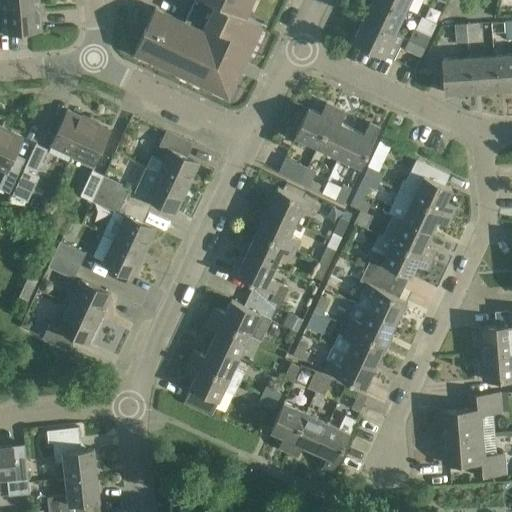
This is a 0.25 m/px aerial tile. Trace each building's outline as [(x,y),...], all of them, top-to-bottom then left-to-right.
[(39,0),(0,0),(2,11),(40,8),(39,0)] [(155,7),(134,50),(228,94),(261,24),(244,16),(251,0),(207,0),(213,2),(204,21),(209,23),(205,31),(155,7)] [(395,32),(405,9),(386,0),(371,0),(363,17),(403,36),(395,32)] [(386,0),(405,9),(409,0),(386,0)] [(40,8),(2,11),(3,32),(42,29),(40,8)] [(403,36),(363,17),(352,40),(384,55),(384,54),(393,58),(403,36)] [(465,23),(466,41),(478,40),(477,22),(465,23)] [(466,41),(465,23),(454,24),(456,42),(466,41)] [(409,39),(425,46),(430,36),(414,28),(409,39)] [(425,46),(409,39),(404,48),(420,56),(425,46)] [(511,87),(511,53),(493,55),(495,89),(511,87)] [(495,89),(493,55),(467,57),(469,91),(495,89)] [(469,91),(467,57),(443,58),(445,92),(469,91)] [(317,146),(335,107),(325,102),(320,113),(308,107),(295,135),(317,146)] [(335,107),(317,146),(339,156),(352,128),(340,122),(345,111),(335,107)] [(71,154),(87,119),(67,109),(51,145),(71,154)] [(87,119),(71,154),(93,164),(109,129),(87,119)] [(352,128),(339,156),(361,166),(379,127),(369,122),(363,133),(352,128)] [(0,189),(9,193),(19,173),(8,168),(23,136),(1,127),(0,129),(0,169),(5,172),(0,183),(0,189)] [(145,167),(187,186),(198,162),(186,156),(193,142),(166,130),(159,144),(168,148),(162,161),(151,155),(145,167)] [(35,143),(8,202),(24,206),(25,201),(27,201),(38,176),(35,174),(47,149),(35,143)] [(399,189),(452,214),(456,205),(446,200),(452,188),(444,184),(449,174),(416,158),(406,180),(403,179),(399,189)] [(299,182),(307,166),(299,162),(295,169),(292,168),(288,177),(299,182)] [(364,173),(379,180),(383,172),(368,165),(364,173)] [(307,166),(299,182),(317,191),(320,184),(311,180),(315,170),(307,166)] [(187,186),(145,167),(134,191),(175,211),(187,186)] [(92,170),(80,195),(92,200),(98,188),(98,187),(104,175),(92,170)] [(354,195),(363,199),(368,186),(375,189),(379,180),(364,173),(354,195)] [(98,187),(98,188),(122,200),(128,187),(104,175),(98,187)] [(342,183),(335,199),(344,203),(351,187),(342,183)] [(267,208),(295,222),(301,210),(311,215),(316,205),(277,187),(267,208)] [(92,200),(113,211),(102,233),(113,238),(143,252),(155,227),(117,210),(122,200),(98,188),(92,200)] [(388,211),(431,231),(437,220),(447,225),(452,214),(399,189),(388,211)] [(363,199),(354,195),(349,204),(360,209),(354,222),(364,227),(370,214),(365,212),(369,203),(362,200),(363,199)] [(295,222),(267,208),(257,229),(296,248),(300,239),(289,234),(295,222)] [(339,216),(332,232),(341,236),(352,213),(344,210),(341,217),(339,216)] [(431,231),(388,211),(388,212),(392,214),(382,235),(378,233),(378,234),(432,259),(436,249),(425,244),(431,231)] [(296,248),(257,229),(247,251),(276,265),(281,254),(291,258),(296,248)] [(432,259),(378,234),(373,244),(388,251),(383,262),(371,256),(365,267),(404,286),(409,275),(410,276),(416,263),(427,269),(432,259)] [(113,238),(102,262),(132,276),(143,252),(113,238)] [(54,253),(79,265),(85,252),(60,240),(54,253)] [(319,260),(328,264),(335,249),(326,245),(319,260)] [(276,265),(247,251),(236,275),(254,283),(249,293),(277,306),(278,303),(280,304),(288,287),(270,278),(276,265)] [(79,265),(54,253),(48,266),(74,278),(79,265)] [(328,264),(319,260),(312,276),(321,280),(328,264)] [(367,282),(362,292),(357,303),(396,321),(406,300),(399,297),(404,286),(365,267),(359,279),(367,282)] [(27,302),(37,280),(28,276),(18,297),(27,302)] [(62,300),(99,317),(110,293),(81,279),(75,291),(68,288),(62,300)] [(210,316),(261,340),(277,306),(249,293),(244,305),(231,299),(225,311),(214,306),(210,316)] [(313,309),(322,313),(329,299),(320,295),(313,309)] [(87,342),(99,317),(62,300),(62,302),(68,305),(58,327),(44,320),(38,333),(43,335),(42,337),(68,349),(74,336),(87,342)] [(396,321),(357,303),(354,302),(348,315),(350,316),(346,325),(385,344),(396,321)] [(322,313),(313,309),(305,325),(315,330),(315,329),(318,331),(325,316),(321,315),(322,313)] [(481,353),(511,350),(511,310),(507,311),(508,324),(479,327),(481,353)] [(288,312),(282,324),(297,331),(302,319),(288,312)] [(261,340),(210,316),(205,326),(216,331),(211,342),(239,355),(249,335),(261,340)] [(332,345),(375,365),(385,344),(346,325),(341,335),(337,333),(332,345)] [(299,339),(292,354),(305,360),(308,353),(304,351),(308,343),(299,339)] [(189,359),(239,383),(244,372),(234,367),(239,355),(211,342),(205,355),(194,350),(189,359)] [(375,365),(332,345),(325,359),(329,361),(325,369),(364,388),(375,365)] [(511,350),(481,353),(483,379),(511,377),(511,350)] [(234,394),(239,383),(189,359),(185,369),(196,374),(183,402),(211,415),(223,389),(234,394)] [(290,362),(284,376),(293,380),(299,366),(290,362)] [(316,390),(323,375),(314,371),(307,386),(316,390)] [(323,375),(316,390),(324,394),(331,379),(323,375)] [(261,393),(278,401),(281,393),(265,386),(261,393)] [(360,410),(367,395),(358,391),(351,406),(360,410)] [(442,437),(482,434),(481,413),(508,411),(507,392),(468,395),(469,408),(440,411),(442,437)] [(278,401),(261,393),(258,402),(274,409),(278,401)] [(288,451),(306,412),(283,401),(270,430),(283,435),(278,446),(288,451)] [(315,450),(328,422),(306,412),(288,451),(298,455),(303,445),(315,450)] [(328,422),(315,450),(326,456),(321,466),(332,471),(350,432),(356,419),(344,414),(338,427),(328,422)] [(55,462),(64,461),(65,477),(96,474),(94,448),(78,450),(77,439),(80,439),(78,426),(46,429),(48,441),(53,441),(55,462)] [(482,434),(442,437),(444,463),(473,461),(474,475),(506,472),(504,453),(484,455),(482,434)] [(0,446),(0,477),(6,477),(8,495),(30,493),(26,459),(14,461),(12,445),(0,446)] [(48,511),(84,511),(83,502),(99,500),(96,474),(65,477),(67,494),(47,496),(48,511)]
